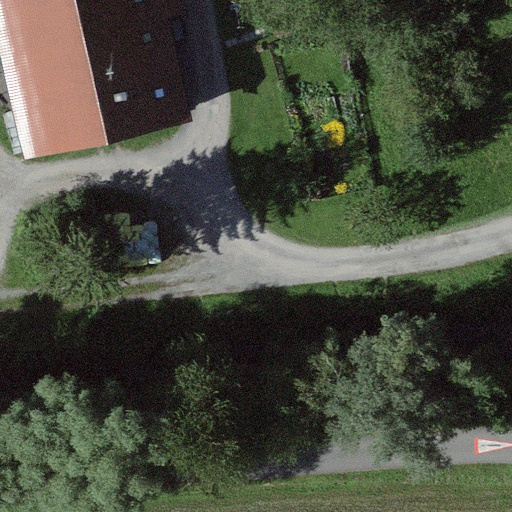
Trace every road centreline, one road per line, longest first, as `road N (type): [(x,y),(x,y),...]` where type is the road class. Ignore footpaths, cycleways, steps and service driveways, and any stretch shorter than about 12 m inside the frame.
road 1 (track): [(0,307),(249,285),(421,260),(511,234)]
road 2 (unclassified): [(0,490),(446,448),(511,451)]
road 3 (track): [(202,0),(249,285)]
road 4 (track): [(0,201),(229,164)]
